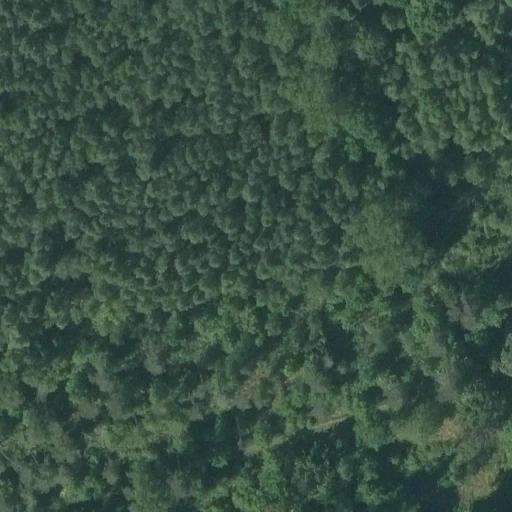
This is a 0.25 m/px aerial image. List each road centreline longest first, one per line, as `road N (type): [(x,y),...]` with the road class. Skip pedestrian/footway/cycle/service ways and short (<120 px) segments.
road 1 (track): [(511,364),(20,511)]
road 2 (track): [(474,378),(293,0)]
